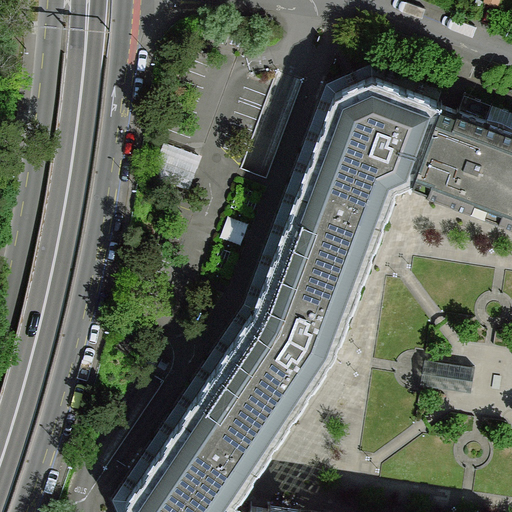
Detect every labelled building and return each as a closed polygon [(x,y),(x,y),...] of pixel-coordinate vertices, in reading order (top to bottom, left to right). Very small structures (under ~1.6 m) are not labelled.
[(414,181),(442,102),(374,76),(336,92),(300,189),(385,220),(398,186),(410,180),(414,181)] [(485,211),(511,138),(511,127),(442,102),(414,181),(485,211)] [(511,220),(511,138),(485,211),(511,220)] [(385,220),(300,189),(256,309),(336,350),(385,220)] [(336,350),(256,309),(185,415),(258,465),(336,350)] [(472,393),(474,379),(436,374),(439,361),(425,358),(421,385),(472,393)] [(476,365),(439,361),(436,374),(474,379),(476,365)] [(258,465),(185,415),(127,500),(131,511),(251,511),(253,503),(238,495),(258,465)] [(321,511),(253,503),(251,511),(321,511)]
